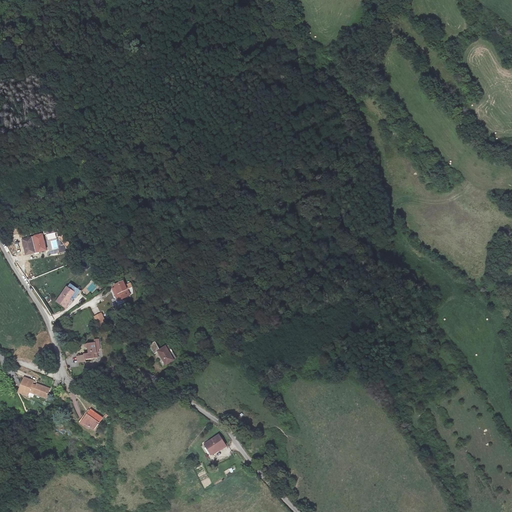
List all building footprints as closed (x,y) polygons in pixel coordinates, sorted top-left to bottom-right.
[(32,237),(22,239),(24,256),(33,254),(32,246),(34,245),(32,237)] [(94,281),(87,288),(91,293),(98,286),(94,281)] [(123,281),(110,287),(115,296),(132,287),(130,282),(125,285),(123,281)] [(129,293),(120,296),(123,305),(132,302),(129,293)] [(71,297),(60,308),(68,317),(80,305),(71,297)] [(97,325),(105,321),(101,312),(93,316),(97,325)] [(116,321),(109,324),(113,332),(120,328),(116,321)] [(174,360),(166,348),(159,352),(155,345),(149,348),(154,356),(158,353),(166,365),(174,360)] [(96,350),(88,351),(87,351),(86,352),(86,353),(87,353),(87,354),(88,354),(88,355),(89,355),(89,360),(85,361),(85,362),(80,362),(80,367),(89,367),(89,365),(97,365),(97,363),(99,363),(99,357),(101,357),(100,347),(96,347),(96,350)] [(30,381),(20,378),(14,392),(39,403),(44,390),(32,385),(32,387),(28,385),(30,381)] [(84,409),(82,412),(80,416),(87,421),(93,424),(100,411),(91,406),(87,411),(84,409)] [(85,423),(87,421),(80,416),(82,412),(79,411),(76,418),(85,423)] [(226,443),(220,433),(217,434),(221,446),(227,445),(226,443)] [(200,441),(197,442),(200,454),(204,453),(220,448),(217,436),(200,441)] [(197,473),(201,480),(207,477),(203,470),(197,473)]
